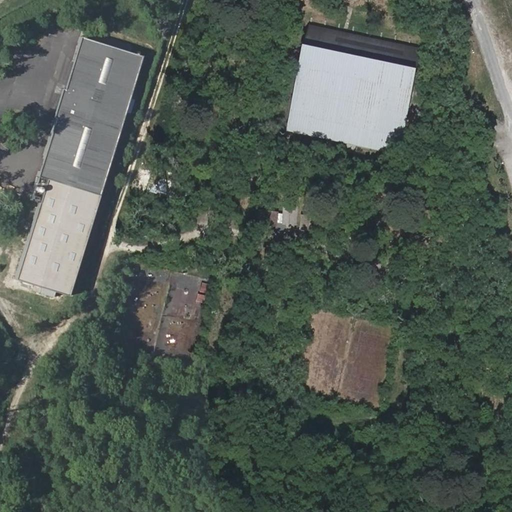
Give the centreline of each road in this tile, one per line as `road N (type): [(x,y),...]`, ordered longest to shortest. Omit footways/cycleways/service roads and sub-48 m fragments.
road 1 (track): [(183,0),(95,304),(52,331),(0,450)]
road 2 (track): [(0,293),(15,323),(16,401),(56,468)]
road 3 (unclassified): [(471,0),(511,136)]
